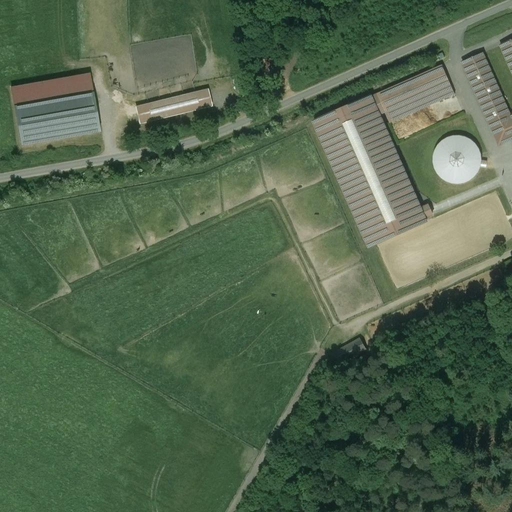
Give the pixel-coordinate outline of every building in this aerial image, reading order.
[(511,39),(500,45),(511,72),(511,39)] [(482,53),(462,62),(490,126),(509,118),(508,117),(510,116),(482,53)] [(441,65),(376,94),(385,113),(450,84),(441,65)] [(92,93),(13,107),(20,146),(99,132),(92,93)] [(195,93),(136,108),(139,123),(210,105),(210,104),(198,107),(195,93)] [(454,94),(389,123),(397,142),(462,113),(454,94)] [(420,208),(371,96),(313,122),(368,247),(426,221),(425,218),(432,215),(428,205),(420,208)] [(469,141),(464,139),(459,138),(453,138),(448,139),(443,142),(439,146),(436,151),(434,157),(434,162),(436,168),(438,173),(442,177),(447,180),(452,182),(457,183),(463,182),(468,179),(473,176),(476,171),(478,167),(486,168),(486,161),(479,160),(479,155),(477,150),(473,145),(469,141)] [(359,339),(331,355),(337,365),(365,350),(359,339)]
